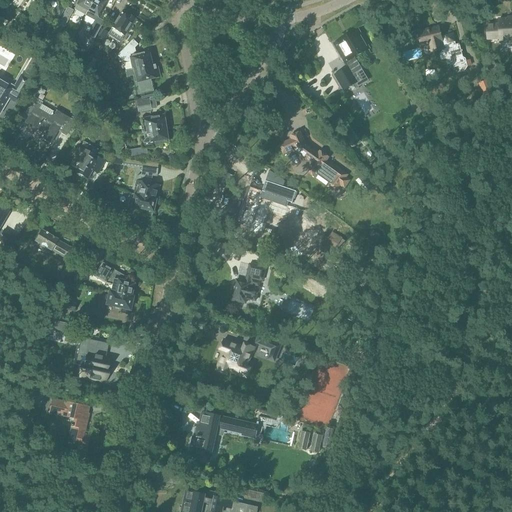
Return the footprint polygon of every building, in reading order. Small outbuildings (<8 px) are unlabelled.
[(85,14),(93,0),(78,0),(74,8),(85,14)] [(105,1),(102,0),(93,0),(85,14),(96,21),(94,22),(100,26),(103,22),(97,18),(101,10),(100,10),(105,1)] [(54,14),(60,17),(65,9),(58,5),(54,14)] [(58,24),(63,27),(64,27),(73,11),(67,7),(58,24)] [(109,31),(110,31),(108,33),(103,30),(98,38),(103,42),(108,35),(120,43),(124,36),(136,18),(127,12),(125,15),(121,12),(111,28),(109,31)] [(499,26),(487,26),(487,39),(500,39),(500,41),(511,40),(511,18),(499,20),(499,26)] [(91,41),(100,26),(94,22),(85,38),(87,39),(81,50),(86,53),(93,42),(91,41)] [(53,34),(58,37),(63,27),(58,24),(53,34)] [(442,41),(439,27),(418,32),(422,47),(429,45),(431,52),(441,50),(442,52),(440,56),(441,61),(446,60),(447,65),(452,64),(453,69),(458,67),(460,73),(465,71),(467,67),(465,59),(463,57),(460,44),(456,45),(453,35),(445,37),(446,40),(442,41)] [(345,62),(346,62),(348,66),(333,75),(343,92),(359,82),(355,76),(360,73),(351,59),(369,48),(358,30),(334,44),(345,62)] [(133,68),(150,64),(147,50),(146,50),(147,52),(135,54),(134,48),(137,45),(132,40),(117,55),(122,60),(123,60),(124,61),(125,61),(127,61),(128,61),(130,69),(133,68)] [(150,64),(133,68),(139,94),(152,91),(149,79),(158,77),(155,65),(151,66),(150,64)] [(415,65),(413,74),(423,76),(425,66),(415,65)] [(0,111),(1,110),(8,98),(17,103),(29,80),(21,75),(14,87),(0,78),(0,111)] [(29,114),(24,122),(40,132),(42,129),(46,131),(42,139),(50,143),(57,130),(65,135),(72,123),(77,126),(83,116),(75,111),(71,119),(56,110),(54,114),(51,113),(49,116),(37,109),(40,104),(32,100),(25,112),(29,114)] [(148,100),(136,101),(137,112),(150,110),(148,100)] [(141,126),(142,132),(143,132),(164,129),(162,116),(141,119),(142,126),(141,126)] [(337,128),(354,152),(364,145),(347,122),(337,128)] [(120,136),(128,135),(126,127),(119,129),(120,136)] [(166,142),(164,129),(143,132),(144,139),(139,140),(140,148),(128,150),(129,156),(145,154),(145,148),(151,147),(151,145),(166,142)] [(352,177),(327,159),(329,157),(320,150),(318,153),(306,144),(300,131),(290,136),(291,139),(279,144),(284,154),(287,153),(294,169),(295,171),(296,172),(297,173),(299,174),(302,174),(305,172),(306,170),(315,177),(316,176),(329,185),(328,186),(331,187),(332,188),(335,188),(338,187),(340,186),(341,184),(345,187),(352,177)] [(87,179),(91,171),(98,175),(105,161),(95,155),(98,150),(84,142),(70,165),(77,169),(75,172),(77,173),(76,174),(81,176),(87,179)] [(108,163),(104,172),(109,174),(113,165),(108,163)] [(136,181),(133,194),(156,199),(159,185),(152,184),(150,183),(151,180),(148,179),(149,175),(152,176),(157,176),(157,169),(142,167),(141,175),(137,177),(136,181)] [(364,174),(356,181),(359,185),(368,179),(364,174)] [(288,207),(286,206),(285,206),(287,200),(292,202),(295,192),(266,182),(262,195),(251,191),(239,224),(250,228),(249,231),(258,234),(262,222),(264,223),(269,210),(285,215),(288,207)] [(105,184),(100,195),(108,198),(113,187),(105,184)] [(131,198),(129,206),(153,212),(156,199),(133,194),(131,194),(131,198)] [(110,216),(111,215),(113,210),(106,207),(104,211),(103,212),(110,216)] [(55,240),(56,239),(41,230),(34,241),(50,250),(50,249),(63,257),(69,248),(55,240)] [(374,247),(382,236),(374,231),(366,241),(374,247)] [(247,270),(245,281),(236,279),(231,300),(245,303),(246,298),(256,300),(260,280),(262,280),(264,274),(265,274),(267,267),(266,267),(266,266),(253,263),(254,262),(250,261),(248,270),(247,270)] [(105,284),(105,283),(112,284),(110,292),(130,296),(133,283),(127,282),(128,279),(122,278),(122,276),(102,263),(93,277),(105,284)] [(57,283),(65,287),(75,271),(66,266),(60,277),(57,283)] [(78,269),(72,280),(79,284),(86,273),(78,269)] [(326,288),(307,278),(302,287),(321,297),(326,288)] [(130,296),(110,292),(109,291),(108,296),(105,296),(104,300),(107,301),(106,305),(129,310),(132,297),(130,296)] [(73,303),(74,294),(65,292),(61,310),(75,312),(76,304),(73,303)] [(64,324),(53,321),(51,329),(63,331),(64,324)] [(83,365),(80,377),(104,382),(107,370),(105,370),(108,358),(106,358),(95,355),(98,342),(89,340),(86,354),(88,355),(86,365),(83,364),(83,365)] [(222,358),(221,357),(216,370),(225,374),(227,369),(234,372),(233,373),(246,378),(250,368),(245,367),(248,360),(249,360),(254,347),(244,344),(243,348),(236,346),(236,345),(223,340),(220,349),(225,351),(222,358)] [(63,403),(50,400),(47,413),(60,416),(72,419),(70,425),(69,425),(69,427),(70,427),(67,442),(77,444),(76,449),(84,451),(88,436),(82,434),(86,414),(84,413),(86,407),(63,403)] [(210,460),(212,451),(216,433),(222,435),(223,429),(243,434),(243,435),(255,438),(257,426),(219,417),(219,416),(203,413),(200,426),(193,424),(192,428),(196,429),(195,433),(194,433),(193,436),(191,446),(189,456),(210,460)] [(302,432),(298,449),(307,450),(310,433),(302,432)] [(323,436),(314,434),(310,451),(319,453),(323,436)] [(248,497),(250,490),(239,487),(237,494),(248,497)] [(212,511),(214,511),(256,511),(258,508),(247,506),(216,498),(217,493),(202,489),(201,495),(189,492),(186,491),(181,511),(212,511)]
